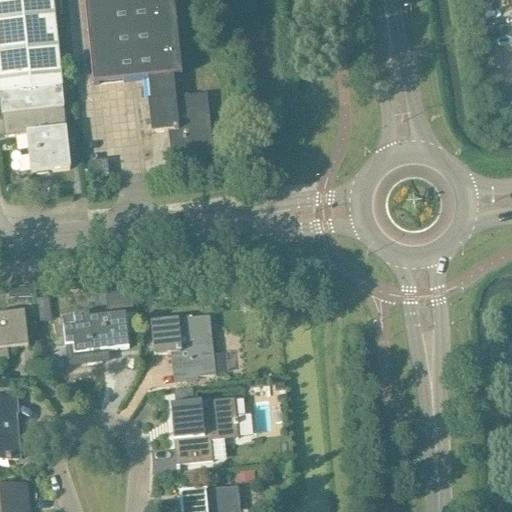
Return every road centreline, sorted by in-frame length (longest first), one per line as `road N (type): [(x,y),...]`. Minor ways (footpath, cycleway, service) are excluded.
road 1 (residential): [(0,239),(322,214)]
road 2 (tertiary): [(416,258),(438,511)]
road 3 (residential): [(70,511),(53,463),(72,426),(98,421),(127,430),(139,458)]
road 4 (secondary): [(405,154),(383,0)]
